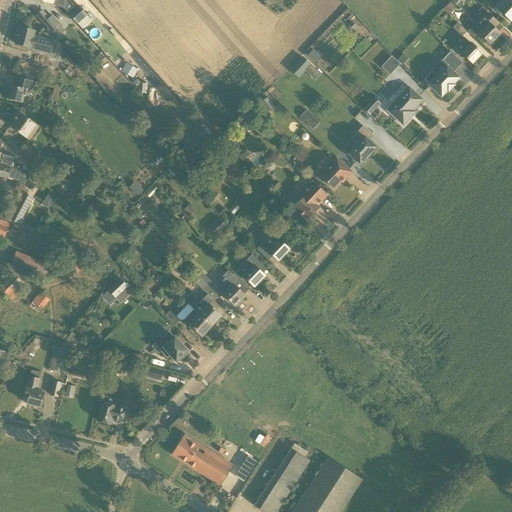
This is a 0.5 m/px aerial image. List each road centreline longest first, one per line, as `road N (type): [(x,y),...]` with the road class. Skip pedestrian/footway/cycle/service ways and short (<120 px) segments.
road 1 (tertiary): [(126,461),(511,53)]
road 2 (tertiary): [(0,428),(126,461)]
